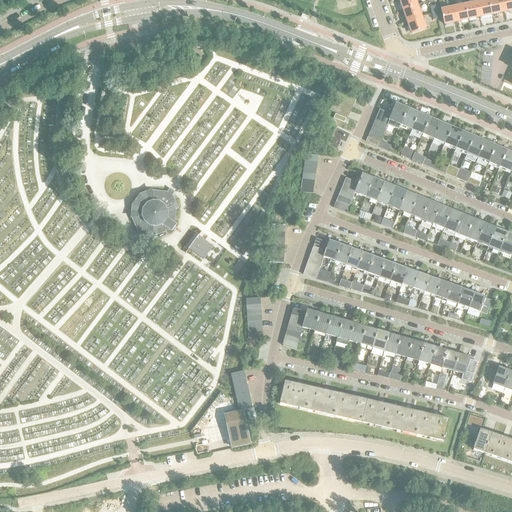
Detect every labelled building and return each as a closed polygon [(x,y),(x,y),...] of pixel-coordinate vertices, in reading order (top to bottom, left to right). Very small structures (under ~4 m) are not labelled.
[(418,5),(415,0),(399,0),(403,11),(418,5)] [(465,4),(468,19),(480,17),(477,2),(476,0),(471,0),(472,3),(465,4)] [(488,0),(485,0),(477,2),(480,17),(492,14),(488,0)] [(488,0),(492,14),(503,12),(500,0),(488,0)] [(511,0),(500,0),(503,12),(511,10),(511,0)] [(465,4),(453,7),(456,22),(468,19),(465,4)] [(422,17),(418,5),(403,11),(407,22),(422,17)] [(444,24),(456,22),(453,7),(441,9),(444,24)] [(422,17),(407,22),(411,33),(426,28),(422,17)] [(160,61),(149,64),(153,78),(164,75),(160,61)] [(171,69),(174,77),(185,73),(182,65),(171,69)] [(140,85),(150,82),(148,77),(138,79),(140,85)] [(337,92),(329,110),(348,118),(351,111),(352,108),(356,99),(337,92)] [(399,130),(401,125),(408,109),(396,104),(391,114),(389,120),(387,125),(399,130)] [(379,109),(377,115),(389,120),(391,114),(379,109)] [(401,125),(412,130),(419,113),(408,109),(401,125)] [(412,130),(423,135),(430,118),(419,113),(412,130)] [(335,114),(333,118),(344,123),(346,119),(335,114)] [(377,115),(374,120),(387,126),(387,125),(389,120),(377,115)] [(423,135),(434,139),(441,123),(430,118),(423,135)] [(374,120),(372,126),(385,131),(387,126),(374,120)] [(434,139),(444,144),(452,127),(441,123),(434,139)] [(382,136),(385,131),(372,126),(370,131),(382,136)] [(463,132),(452,127),(444,144),(456,149),(463,132)] [(370,131),(368,137),(380,142),(382,136),(370,131)] [(456,149),(467,153),(474,137),(463,132),(456,149)] [(365,142),(369,143),(378,147),(380,142),(368,137),(365,142)] [(467,153),(477,158),(485,141),(474,137),(467,153)] [(477,158),(489,163),(496,146),(485,141),(477,158)] [(489,163),(500,167),(507,151),(496,146),(489,163)] [(500,167),(511,172),(511,168),(511,152),(507,151),(500,167)] [(305,154),(304,161),(317,163),(318,157),(318,156),(305,154)] [(432,161),(425,158),(423,164),(430,166),(432,161)] [(303,173),(315,175),(316,169),(303,167),(303,173)] [(367,196),(374,179),(362,174),(358,183),(356,189),(355,191),(355,192),(367,196)] [(356,189),(358,183),(346,178),(343,184),(356,189)] [(367,196),(378,201),(385,184),(374,179),(367,196)] [(343,184),(341,190),(354,195),(355,192),(355,191),(356,189),(343,184)] [(385,184),(378,201),(389,205),(396,188),(385,184)] [(300,192),(313,194),(313,193),(313,187),(301,186),(300,192)] [(494,186),(492,192),(498,194),(501,188),(494,186)] [(169,230),(171,231),(176,224),(174,223),(176,209),(178,208),(175,201),(179,199),(175,200),(172,201),(162,194),(163,188),(162,194),(151,193),(152,190),(148,191),(142,193),(138,197),(134,202),(131,208),(131,214),(131,217),(133,216),(138,226),(134,231),(138,227),(148,234),(147,241),(148,241),(148,236),(156,237),(157,235),(169,230)] [(400,210),(407,193),(396,188),(389,205),(400,210)] [(354,195),(341,190),(338,195),(351,201),(354,195)] [(400,210),(411,214),(418,197),(407,193),(400,210)] [(338,195),(336,201),(349,206),(351,201),(338,195)] [(411,214),(422,219),(429,202),(418,197),(411,214)] [(349,206),(336,201),(333,208),(346,213),(349,206)] [(429,202),(422,219),(433,223),(440,206),(429,202)] [(440,206),(433,223),(444,228),(451,211),(440,206)] [(455,232),(462,215),(451,211),(444,228),(455,232)] [(455,232),(466,237),(473,220),(462,215),(455,232)] [(387,219),(385,225),(391,228),(394,222),(387,219)] [(466,237),(478,241),(485,224),(473,220),(466,237)] [(485,224),(478,241),(489,246),(496,229),(485,224)] [(496,229),(489,246),(500,250),(507,233),(496,229)] [(189,249),(203,260),(213,247),(198,236),(201,232),(202,232),(201,231),(185,253),(186,253),(186,252),(189,249)] [(511,235),(507,233),(500,250),(511,255),(511,252),(511,235)] [(313,246),(325,251),(328,243),(316,238),(313,246)] [(324,257),(335,261),(341,244),(329,240),(328,243),(325,251),(323,257),(324,257)] [(352,249),(341,244),(335,261),(346,265),(352,249)] [(323,257),(325,251),(313,246),(311,252),(323,257)] [(357,269),(363,253),(352,249),(346,265),(357,269)] [(322,263),(324,257),(323,257),(311,252),(309,258),(322,263)] [(368,274),(374,257),(363,253),(357,269),(368,274)] [(379,278),(385,261),(374,257),(368,274),(379,278)] [(320,268),(322,263),(309,258),(307,264),(320,268)] [(390,282),(397,265),(385,261),(379,278),(390,282)] [(307,264),(305,269),(318,273),(320,268),(307,264)] [(397,265),(390,282),(401,285),(407,269),(397,265)] [(316,279),(318,273),(305,269),(303,275),(316,279)] [(402,284),(413,288),(418,273),(407,269),(401,285),(401,286),(402,284)] [(317,279),(323,281),(325,275),(319,272),(317,279)] [(413,288),(424,292),(429,277),(418,273),(413,288)] [(440,281),(429,277),(424,292),(431,295),(430,297),(434,298),(440,281)] [(446,302),(446,300),(452,285),(440,281),(434,298),(446,302)] [(463,289),(452,285),(446,300),(457,304),(463,289)] [(457,304),(468,308),(474,293),(463,289),(457,304)] [(485,297),(474,293),(468,308),(486,315),(491,301),(485,299),(485,297)] [(293,308),(292,313),(305,317),(306,312),(293,308)] [(303,323),(302,328),(314,331),(319,314),(307,310),(306,312),(305,317),(303,323)] [(292,313),(290,319),(303,323),(305,317),(292,313)] [(319,314),(314,331),(326,335),(331,317),(319,314)] [(331,317),(326,335),(337,338),(342,320),(331,317)] [(290,319),(288,324),(302,328),(303,323),(290,319)] [(337,338),(336,342),(348,346),(349,341),(354,324),(342,320),(337,338)] [(288,324),(287,329),(300,333),(302,328),(288,324)] [(354,324),(349,341),(361,345),(366,327),(354,324)] [(366,327),(361,345),(372,348),(377,330),(366,327)] [(287,329),(285,335),(299,338),(300,333),(287,329)] [(377,330),(372,348),(384,352),(389,334),(377,330)] [(389,334),(384,352),(395,355),(400,337),(389,334)] [(285,335),(284,340),(297,344),(299,338),(285,335)] [(400,337),(395,355),(407,358),(412,341),(400,337)] [(284,340),(282,346),(296,350),(297,344),(284,340)] [(412,341),(407,358),(418,362),(423,344),(412,341)] [(423,344),(418,362),(430,365),(435,347),(423,344)] [(435,347),(430,365),(442,369),(447,351),(435,347)] [(447,351),(442,369),(453,372),(459,354),(447,351)] [(459,354),(453,372),(461,374),(460,380),(472,384),(478,362),(471,360),(471,358),(459,354)] [(340,359),(332,357),(330,364),(339,366),(340,359)] [(498,367),(492,365),(486,380),(493,382),(493,384),(505,388),(511,371),(498,367)] [(232,380),(245,377),(243,371),(244,371),(230,374),(232,380)] [(233,386),(246,383),(245,377),(232,380),(233,386)] [(279,404),(307,410),(312,387),(285,381),(279,404)] [(235,392),(247,390),(246,383),(233,386),(235,392)] [(307,410),(334,416),(339,393),(312,387),(307,410)] [(249,396),(247,390),(235,392),(236,398),(249,396)] [(334,416),(361,423),(367,400),(339,393),(334,416)] [(237,405),(250,402),(249,396),(236,398),(237,405)] [(394,406),(367,400),(361,423),(389,429),(394,406)] [(239,411),(252,408),(250,402),(237,405),(239,411)] [(389,429),(416,435),(422,412),(394,406),(389,429)] [(243,411),(225,415),(232,447),(250,443),(243,411)] [(449,418),(422,412),(416,435),(444,441),(449,418)] [(470,415),(466,424),(480,429),(483,419),(470,415)] [(473,449),(485,453),(492,433),(480,429),(473,449)] [(511,439),(492,433),(485,453),(511,462),(511,439)]
